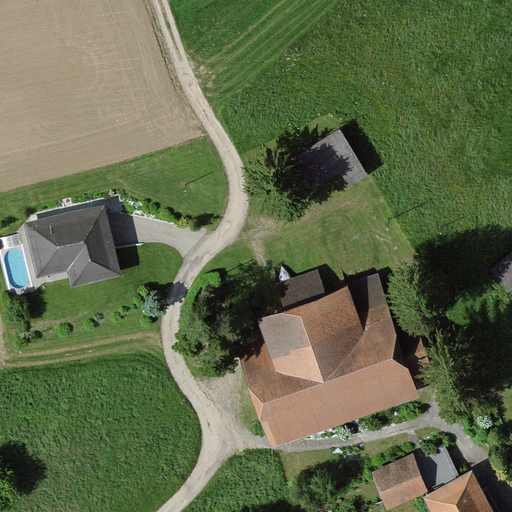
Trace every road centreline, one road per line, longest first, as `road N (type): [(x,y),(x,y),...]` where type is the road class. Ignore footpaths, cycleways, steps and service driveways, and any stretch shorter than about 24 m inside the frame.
road 1 (residential): [(227,432),(200,406),(173,358),(176,300),(192,258),(227,236),(242,206),(237,171),(172,26)]
road 2 (residential): [(511,497),(472,443),(447,425),(419,422),(282,447),(227,432)]
